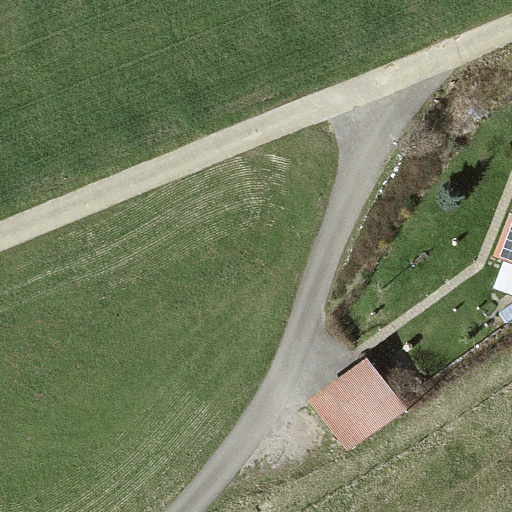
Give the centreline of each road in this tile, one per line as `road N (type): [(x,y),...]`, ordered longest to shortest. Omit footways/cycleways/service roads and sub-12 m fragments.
road 1 (track): [(0,247),(511,39)]
road 2 (residential): [(349,111),(336,239),(285,386),(240,474),(199,511)]
road 3 (track): [(284,511),(511,372)]
